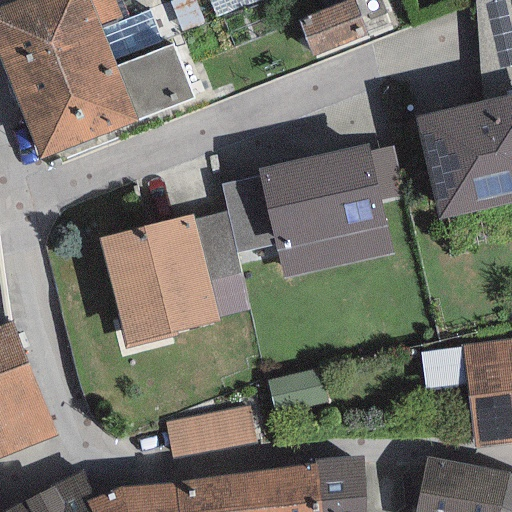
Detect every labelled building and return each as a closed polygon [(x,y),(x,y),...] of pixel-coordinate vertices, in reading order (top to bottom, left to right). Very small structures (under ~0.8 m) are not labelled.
[(19,0),(0,7),(0,60),(10,86),(108,49),(101,29),(89,0),(19,0)] [(89,0),(101,29),(122,21),(113,0),(89,0)] [(173,0),(168,2),(180,33),(262,0),(173,0)] [(353,0),(322,12),(297,22),(311,59),(391,28),(379,0),(353,0)] [(317,0),(322,12),(353,0),(317,0)] [(511,0),(477,0),(474,1),(484,102),(511,95),(511,0)] [(108,49),(10,86),(38,161),(137,124),(136,120),(192,99),(172,46),(115,67),(108,49)] [(511,95),(484,102),(414,119),(438,221),(511,203),(511,95)] [(367,145),(257,169),(259,178),(274,245),(282,279),(392,255),(379,201),(404,196),(393,147),(369,153),(367,145)] [(274,245),(259,178),(222,186),(228,214),(237,254),(274,245)] [(228,214),(193,221),(217,316),(248,310),(237,254),(228,214)] [(192,216),(98,240),(125,348),(219,323),(217,316),(193,221),(192,216)] [(0,325),(0,459),(56,438),(11,322),(0,325)] [(511,445),(511,338),(460,345),(461,349),(465,384),(474,450),(511,445)] [(465,384),(461,349),(419,354),(424,389),(465,384)] [(179,461),(266,455),(263,414),(176,420),(179,461)] [(315,459),(315,464),(319,511),(365,511),(361,456),(315,459)] [(506,472),(425,457),(414,511),(498,511),(506,475),(506,472)] [(319,511),(315,464),(174,482),(177,511),(319,511)] [(82,471),(25,501),(31,511),(89,511),(85,503),(96,498),(82,471)] [(511,511),(511,477),(506,475),(498,511),(511,511)] [(96,498),(85,503),(89,511),(177,511),(174,482),(118,488),(96,498)] [(3,511),(31,511),(25,501),(3,511)]
